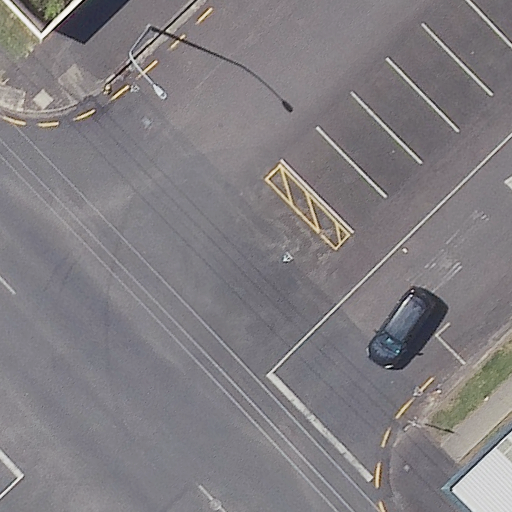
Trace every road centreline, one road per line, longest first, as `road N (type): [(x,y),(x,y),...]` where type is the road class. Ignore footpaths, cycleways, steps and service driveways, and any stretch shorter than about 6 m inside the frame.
road 1 (unclassified): [(511,141),(190,465)]
road 2 (unclassified): [(23,296),(331,0)]
road 3 (unclassified): [(0,496),(107,378)]
road 4 (residential): [(107,378),(190,465)]
